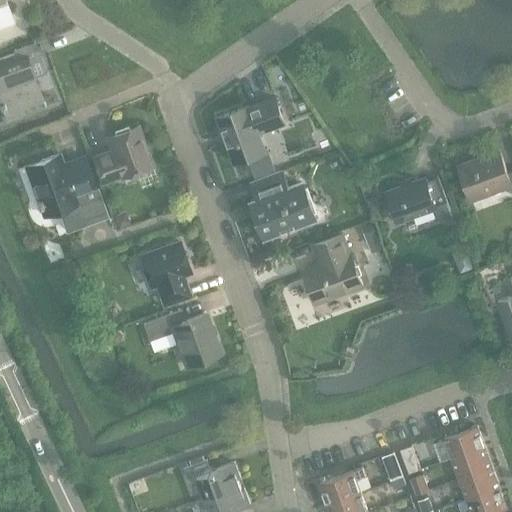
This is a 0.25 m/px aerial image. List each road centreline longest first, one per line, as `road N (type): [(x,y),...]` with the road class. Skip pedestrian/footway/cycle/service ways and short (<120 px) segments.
road 1 (residential): [(279,445),(264,360),(172,106)]
road 2 (residential): [(279,445),(321,443),(511,371)]
road 3 (residential): [(357,0),(444,133),(511,115)]
road 4 (residential): [(172,106),(322,0)]
road 5 (tertiary): [(72,511),(0,357)]
road 6 (residential): [(68,0),(157,66),(172,106)]
